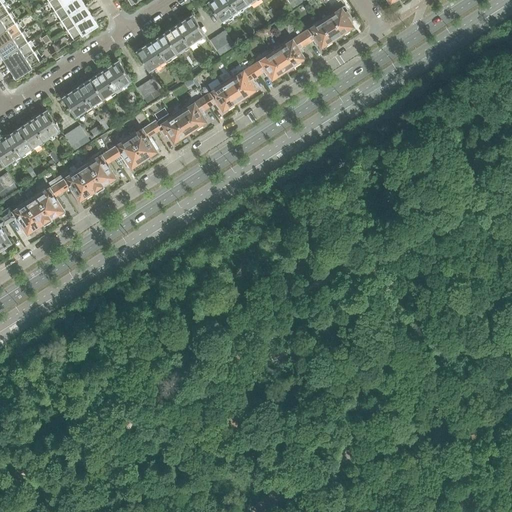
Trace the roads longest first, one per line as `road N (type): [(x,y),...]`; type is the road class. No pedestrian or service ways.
road 1 (primary): [(0,330),(511,0)]
road 2 (primary): [(468,0),(0,303)]
road 3 (unknown): [(99,511),(167,478),(217,472),(261,453),(402,344),(511,213)]
road 4 (residential): [(382,29),(0,280)]
road 5 (unclassified): [(254,511),(345,457),(511,403)]
road 6 (residential): [(8,107),(124,32)]
